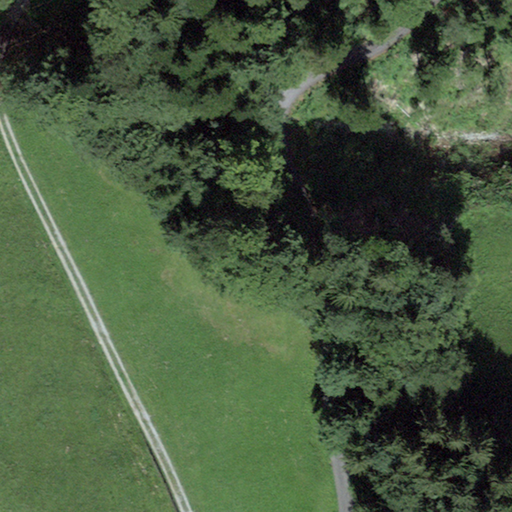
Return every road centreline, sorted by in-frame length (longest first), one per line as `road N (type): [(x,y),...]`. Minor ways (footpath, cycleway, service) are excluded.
road 1 (unclassified): [(433,0),(396,33),(292,87),(278,118),(286,164),(319,246),(341,511)]
road 2 (track): [(190,511),(20,160),(0,102)]
